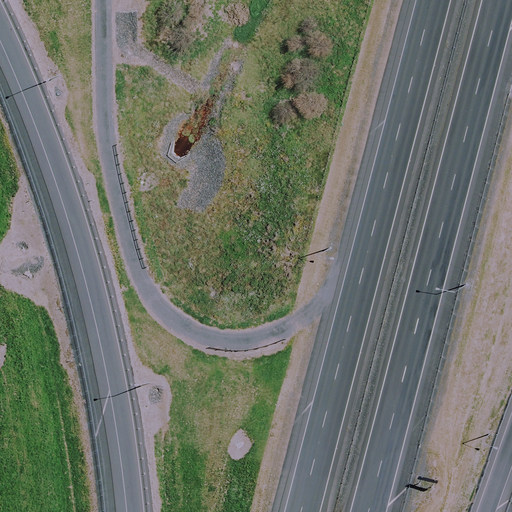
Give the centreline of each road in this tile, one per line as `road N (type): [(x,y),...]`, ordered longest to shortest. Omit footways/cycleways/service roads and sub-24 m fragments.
road 1 (motorway): [(301,511),(431,0)]
road 2 (motorway): [(498,0),(368,511)]
road 3 (motorway): [(134,511),(119,389),(83,233),(0,30)]
